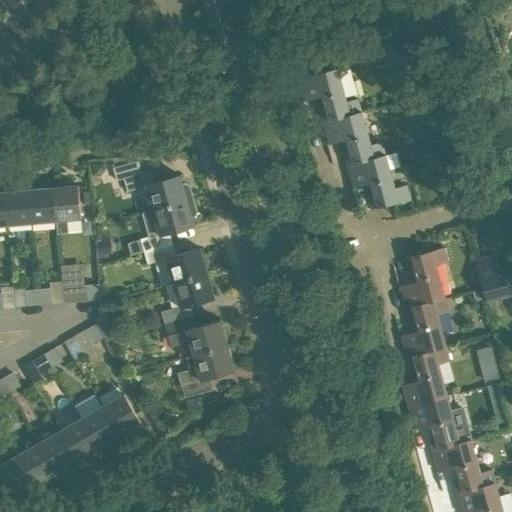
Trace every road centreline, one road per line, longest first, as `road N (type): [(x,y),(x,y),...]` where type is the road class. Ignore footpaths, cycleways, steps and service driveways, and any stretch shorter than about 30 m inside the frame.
road 1 (residential): [(110,511),(270,420),(282,405),(284,378),(176,0)]
road 2 (secondary): [(357,511),(213,0)]
road 3 (residential): [(403,376),(368,235),(475,205),(511,204)]
road 4 (residential): [(0,64),(111,0)]
